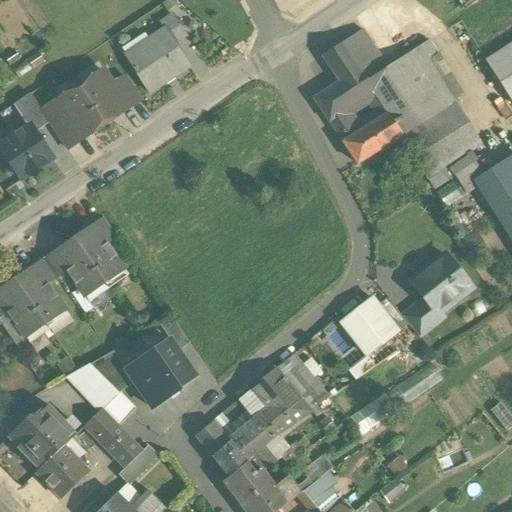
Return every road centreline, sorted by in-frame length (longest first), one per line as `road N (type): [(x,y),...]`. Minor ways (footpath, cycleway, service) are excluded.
road 1 (residential): [(223,511),(183,458),(181,428),(328,307),(353,283),(360,258),(356,226),(291,101),(276,52)]
road 2 (residential): [(276,52),(0,235)]
